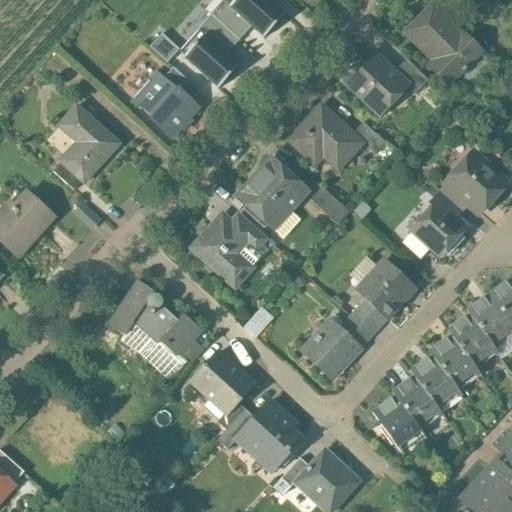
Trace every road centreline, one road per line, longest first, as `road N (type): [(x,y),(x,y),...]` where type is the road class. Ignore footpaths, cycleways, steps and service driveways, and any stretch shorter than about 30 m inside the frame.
road 1 (residential): [(128,239),(370,0)]
road 2 (residential): [(128,239),(328,419)]
road 3 (residential): [(328,419),(509,228)]
road 4 (residential): [(0,383),(128,239)]
